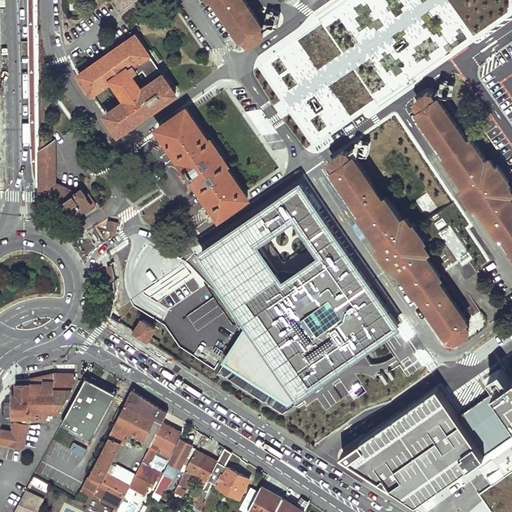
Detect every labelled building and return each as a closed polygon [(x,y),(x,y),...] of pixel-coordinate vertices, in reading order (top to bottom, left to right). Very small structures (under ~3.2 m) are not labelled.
[(217,0),(242,36),(243,34),(247,40),(253,40),(261,35),(263,28),(260,24),(260,23),(244,0),(217,0)] [(301,3),(299,0),(285,0),(292,9),(295,9),(300,6),(301,3)] [(135,33),(85,68),(98,88),(112,78),(124,95),(128,92),(130,96),(106,113),(119,131),(176,91),(163,73),(142,88),(139,83),(144,80),(139,73),(143,70),(148,77),(160,69),(135,33)] [(85,68),(78,74),(91,93),(98,88),(85,68)] [(416,97),(415,101),(418,106),(418,107),(447,150),(444,152),(465,183),(463,185),(462,186),(465,190),(468,195),(471,200),(473,203),(475,202),(477,200),(498,232),(502,230),(511,245),(511,199),(506,191),(509,188),(488,157),(484,159),(468,136),(465,138),(436,95),(435,95),(431,91),(425,90),(417,96),(416,97)] [(186,107),(159,127),(187,168),(192,175),(219,216),(247,196),(227,166),(229,164),(209,135),(207,137),(186,107)] [(53,140),(49,134),(38,141),(39,194),(49,197),(62,202),(77,212),(90,203),(81,188),(75,192),(54,182),(53,140)] [(422,239),(414,227),(412,223),(406,226),(401,218),(384,193),(381,195),(352,153),(351,154),(347,148),(340,150),(333,155),(331,159),(335,165),(334,166),(363,208),(360,210),(382,243),(378,245),(383,253),(389,262),(394,259),(415,290),(418,288),(447,331),(448,330),(451,336),(457,337),(468,330),(468,329),(469,325),(465,319),(463,315),(435,276),(439,274),(423,250),(425,248),(420,241),(422,239)] [(187,168),(179,173),(185,181),(192,175),(187,168)] [(350,254),(301,182),(236,226),(201,250),(214,270),(218,267),(296,213),(318,245),(314,247),(312,255),(310,260),(311,262),(296,272),(295,271),(287,271),(281,270),(277,272),(259,245),(221,271),(212,276),(242,319),(237,323),(242,335),(222,365),(291,408),(331,386),(405,332),(384,304),(388,302),(374,281),(370,283),(350,254)] [(118,222),(108,219),(105,230),(110,231),(109,235),(112,236),(113,232),(115,232),(118,222)] [(120,273),(136,274),(136,261),(120,260),(120,273)] [(221,271),(218,267),(214,270),(203,277),(215,290),(222,299),(234,316),(237,323),(242,319),(212,276),(221,271)] [(166,307),(176,299),(172,294),(162,302),(166,307)] [(468,330),(457,337),(461,342),(483,326),(484,325),(485,322),(484,319),(484,315),(479,309),(465,319),(469,325),(468,329),(468,330)] [(125,316),(118,320),(156,345),(159,341),(149,335),(155,326),(145,319),(141,317),(137,323),(125,316)] [(500,365),(488,374),(493,382),(502,376),(504,380),(509,377),(500,365)] [(0,442),(24,447),(29,425),(29,417),(53,417),(53,411),(60,411),(75,383),(74,373),(57,373),(53,373),(49,374),(47,375),(44,376),(42,376),(39,377),(37,377),(35,378),(32,378),(30,378),(17,379),(17,394),(17,398),(14,398),(14,416),(23,416),(23,424),(15,422),(13,431),(2,429),(0,439),(0,442)] [(504,380),(494,387),(511,413),(511,374),(509,377),(504,380)] [(92,438),(116,393),(86,377),(62,422),(71,427),(83,434),(92,438)] [(439,385),(343,453),(418,502),(487,455),(439,385)] [(117,464),(116,466),(111,476),(105,473),(110,463),(121,442),(123,444),(126,439),(124,438),(128,430),(135,433),(133,436),(150,445),(163,421),(168,411),(133,388),(130,395),(109,435),(110,436),(90,475),(88,475),(81,489),(90,494),(95,492),(97,488),(103,490),(99,498),(118,508),(130,485),(136,474),(117,464)] [(271,396),(267,403),(284,414),(288,407),(271,396)] [(150,445),(142,462),(136,474),(130,485),(145,493),(150,484),(153,485),(155,481),(152,480),(153,477),(160,480),(161,479),(164,473),(145,464),(148,458),(152,459),(155,452),(156,453),(158,450),(169,456),(182,431),(163,421),(150,445)] [(83,434),(71,427),(69,431),(82,437),(83,434)] [(180,468),(192,445),(181,439),(172,457),(164,472),(174,478),(176,472),(180,468)] [(87,449),(74,442),(70,449),(83,456),(87,449)] [(204,500),(213,482),(218,484),(218,485),(240,497),(250,478),(228,466),(226,465),(233,452),(225,447),(218,461),(199,498),(204,500)] [(199,498),(218,461),(196,449),(185,468),(179,484),(178,484),(174,491),(184,496),(192,479),(190,477),(193,472),(205,478),(198,492),(193,489),(189,498),(197,501),(199,498)] [(110,463),(105,473),(111,476),(116,466),(110,463)] [(34,475),(30,482),(42,487),(45,480),(34,475)] [(168,482),(161,479),(160,480),(155,490),(162,494),(168,482)] [(469,501),(478,494),(468,482),(459,488),(469,501)] [(252,502),(248,511),(250,511),(275,511),(284,497),(262,485),(258,491),(252,502)] [(23,487),(13,511),(46,511),(41,510),(46,496),(23,487)] [(251,487),(245,498),(252,502),(258,491),(251,487)] [(155,490),(152,497),(159,500),(162,494),(155,490)] [(284,497),(275,511),(304,511),(305,510),(284,497)]
